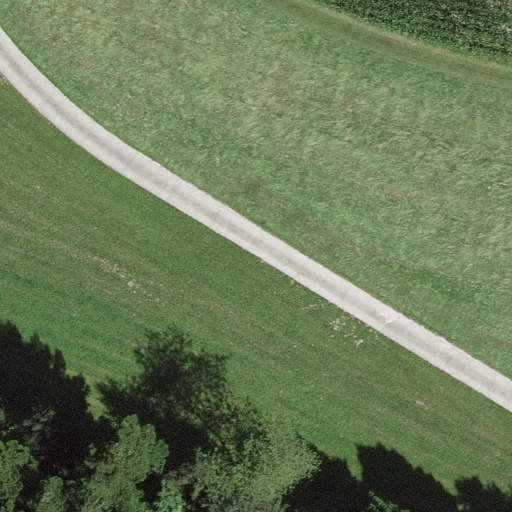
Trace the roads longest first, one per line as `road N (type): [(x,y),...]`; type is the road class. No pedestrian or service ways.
road 1 (track): [(511,401),(110,154),(25,82),(0,48)]
road 2 (track): [(114,511),(0,472)]
